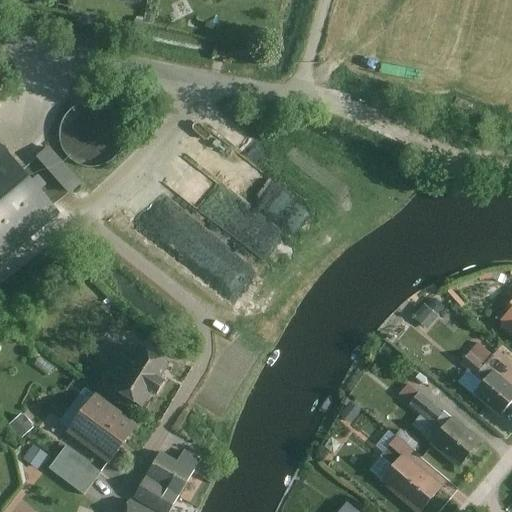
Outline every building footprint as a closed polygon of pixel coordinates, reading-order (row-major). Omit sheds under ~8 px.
[(128,126),(124,114),(115,105),(103,101),(91,101),(79,105),(70,114),(66,126),(66,138),(70,150),(79,159),(91,163),(103,163),(115,159),(124,150),(128,138),(128,126)] [(0,254),(56,207),(0,140),(0,254)] [(42,155),(77,192),(90,180),(54,144),(42,155)] [(237,189),(252,196),(257,187),(265,192),(271,181),(248,168),(237,189)] [(445,305),(436,298),(418,319),(427,326),(445,305)] [(511,301),(497,321),(511,332),(511,301)] [(460,354),(480,368),(492,351),(472,337),(460,354)] [(180,365),(150,345),(124,384),(154,404),(180,365)] [(477,391),(503,413),(511,402),(511,384),(495,370),(477,391)] [(136,422),(95,393),(73,424),(52,410),(33,438),(58,455),(74,432),(111,458),(136,422)] [(425,432),(437,415),(415,400),(403,417),(425,432)] [(369,411),(361,403),(351,413),(358,421),(369,411)] [(431,440),(462,462),(478,438),(447,417),(431,440)] [(81,504),(102,476),(66,449),(45,477),(81,504)] [(182,461),(160,450),(127,511),(170,511),(193,470),(210,480),(217,466),(187,450),(182,461)] [(385,479),(427,511),(447,487),(404,455),(385,479)] [(352,511),(363,499),(350,488),(339,502),(351,511),(352,511)]
